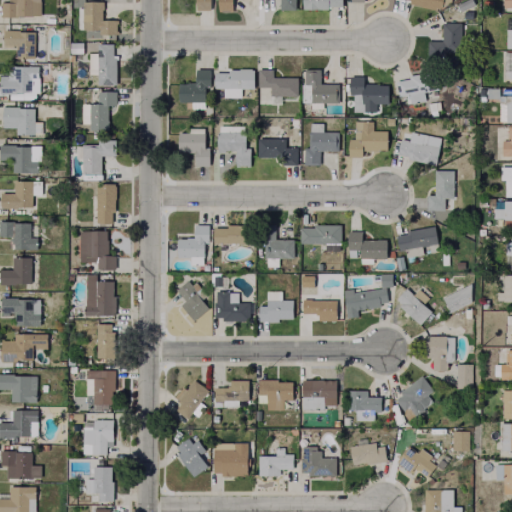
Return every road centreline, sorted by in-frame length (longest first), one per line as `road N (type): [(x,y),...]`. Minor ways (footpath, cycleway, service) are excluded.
road 1 (residential): [(145,511),(149,0)]
road 2 (residential): [(145,508),(387,507)]
road 3 (residential): [(146,353),(387,352)]
road 4 (residential): [(148,197),(388,198)]
road 5 (residential): [(148,43),(388,43)]
